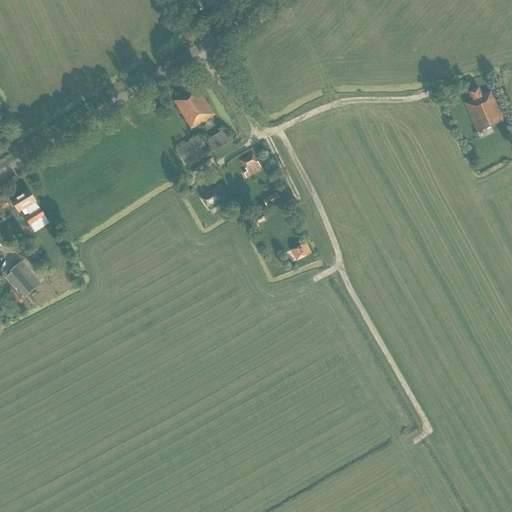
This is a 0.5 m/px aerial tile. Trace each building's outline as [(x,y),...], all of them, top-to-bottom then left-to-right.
[(202,0),(182,0),(184,3),(185,2),(189,8),(190,7),(195,15),(207,9),(202,0)] [(212,116),(214,115),(197,87),(195,87),(190,79),(180,86),(185,94),(180,98),(174,102),(191,129),(210,117),(211,119),(213,118),(212,116)] [(477,132),(503,121),(494,99),(485,103),(478,87),(468,92),(472,100),(464,103),(477,132)] [(173,136),(182,131),(173,118),(164,123),(173,136)] [(213,151),(230,141),(224,130),(207,140),(213,151)] [(185,166),(209,152),(199,136),(175,150),(185,166)] [(246,178),(261,169),(253,154),(241,161),(247,171),(243,173),(246,178)] [(219,196),(224,193),(220,186),(215,190),(201,198),(207,207),(210,211),(223,203),(219,196)] [(44,216),(29,192),(14,201),(20,212),(26,209),(28,213),(29,213),(29,214),(24,217),(30,225),(44,216)] [(280,200),(276,193),(263,200),(267,207),(280,200)] [(265,220),(262,213),(248,219),(252,226),(254,230),(260,227),(258,223),(265,220)] [(297,261),(311,253),(306,243),(291,250),(297,261)] [(11,273),(7,276),(24,297),(40,284),(21,262),(10,272),(11,273)]
